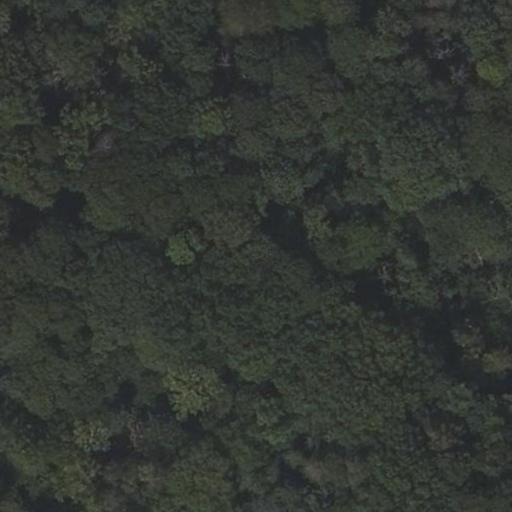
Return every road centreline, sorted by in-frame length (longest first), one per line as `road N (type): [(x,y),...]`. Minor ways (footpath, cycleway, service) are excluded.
road 1 (track): [(0,215),(191,281),(511,448)]
road 2 (track): [(203,0),(0,174)]
